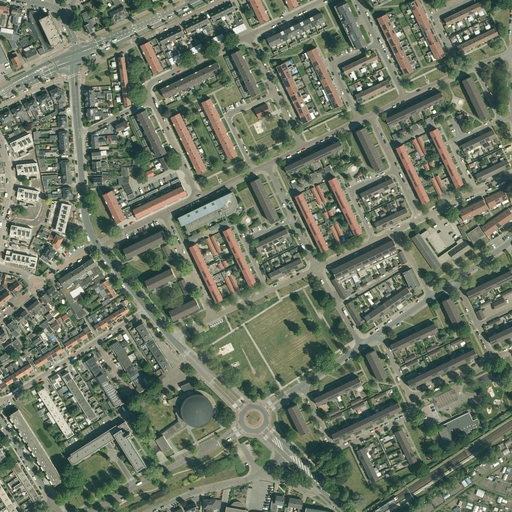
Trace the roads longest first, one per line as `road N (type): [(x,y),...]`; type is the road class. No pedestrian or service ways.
road 1 (unclassified): [(89,511),(243,427)]
road 2 (residential): [(410,397),(410,415),(334,448),(302,384)]
road 3 (residential): [(150,101),(152,81),(248,35)]
road 4 (residential): [(106,41),(138,42),(221,0)]
road 5 (residential): [(148,511),(264,470)]
